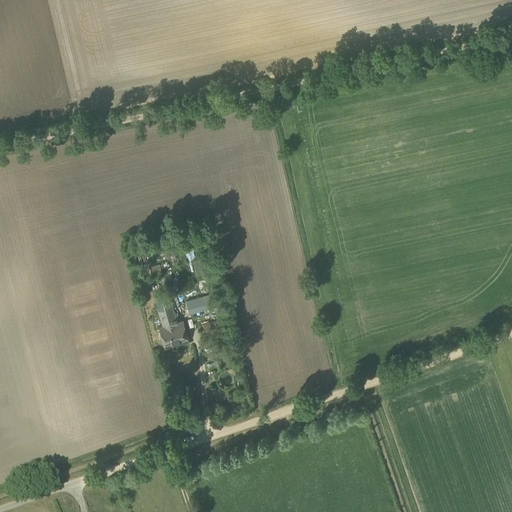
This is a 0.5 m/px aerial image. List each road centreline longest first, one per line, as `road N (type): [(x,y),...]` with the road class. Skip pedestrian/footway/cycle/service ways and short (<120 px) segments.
road 1 (track): [(511,33),(0,147)]
road 2 (track): [(511,333),(75,485)]
